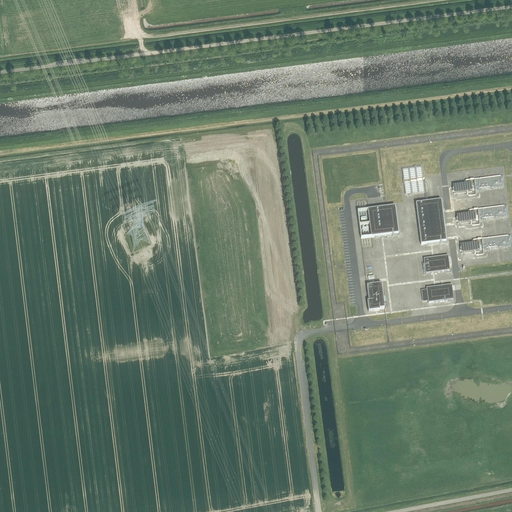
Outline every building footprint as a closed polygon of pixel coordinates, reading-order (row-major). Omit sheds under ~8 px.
[(421,168),(402,170),(405,195),(424,193),(421,168)] [(502,177),(474,181),(475,191),(503,188),(502,177)] [(471,184),(453,186),(454,194),(472,192),(471,184)] [(441,201),(416,204),(421,245),(446,242),(441,201)] [(395,207),(368,211),(371,238),(398,234),(395,207)] [(506,207),(478,211),(479,221),(507,218),(506,207)] [(475,214),(456,216),(457,224),(476,222),(475,214)] [(509,237),(481,240),(483,251),(511,247),(509,237)] [(478,243),(460,245),(461,254),(479,252),(478,243)] [(448,252),(423,255),(425,270),(449,267),(448,252)] [(381,285),(367,287),(369,303),(367,303),(368,313),(379,311),(379,310),(384,309),(381,285)] [(451,286),(426,289),(426,290),(428,300),(428,302),(428,304),(453,300),(451,286)]
